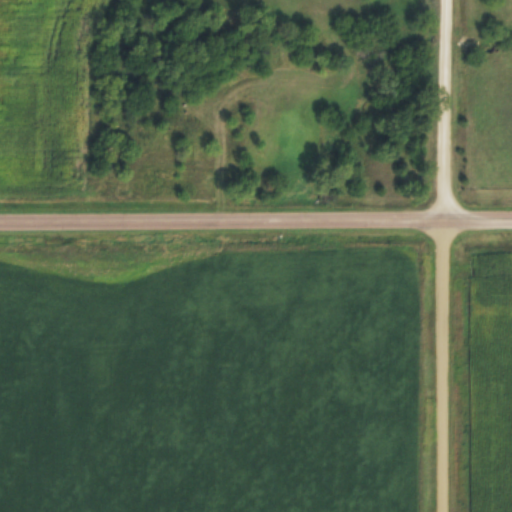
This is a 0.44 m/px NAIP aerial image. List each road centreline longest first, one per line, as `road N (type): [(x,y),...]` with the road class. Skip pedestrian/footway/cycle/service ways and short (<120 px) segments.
road 1 (secondary): [(511,219),(0,222)]
road 2 (residential): [(443,511),(446,0)]
